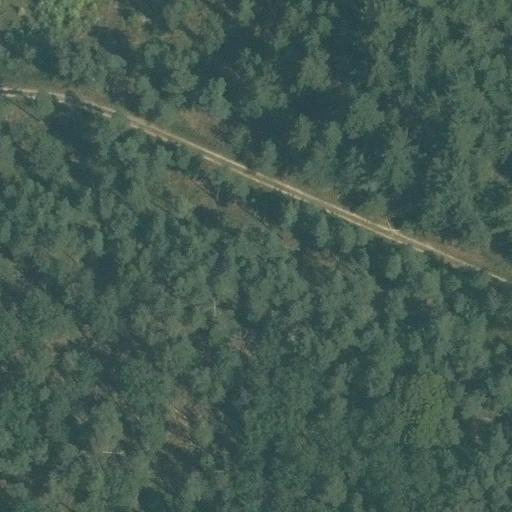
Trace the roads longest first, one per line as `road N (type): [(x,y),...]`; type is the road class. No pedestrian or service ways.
road 1 (unknown): [(0,201),(33,199),(65,210),(280,329),(511,431)]
road 2 (track): [(0,93),(43,96),(124,120),(511,285)]
